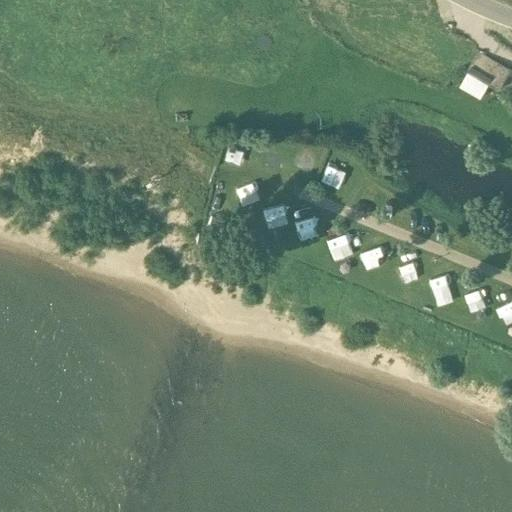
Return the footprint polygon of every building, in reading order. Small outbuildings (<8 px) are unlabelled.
[(499,89),(511,69),(478,50),(466,70),(499,89)] [(242,163),(262,160),(259,143),(240,146),(242,163)] [(278,204),(262,206),(264,226),(280,224),(278,204)] [(323,239),(332,258),(350,249),(341,231),(323,239)] [(392,265),(398,282),(416,276),(410,259),(392,265)] [(426,278),(434,297),(455,289),(447,270),(426,278)] [(479,285),(461,291),(467,311),(485,305),(479,285)]
